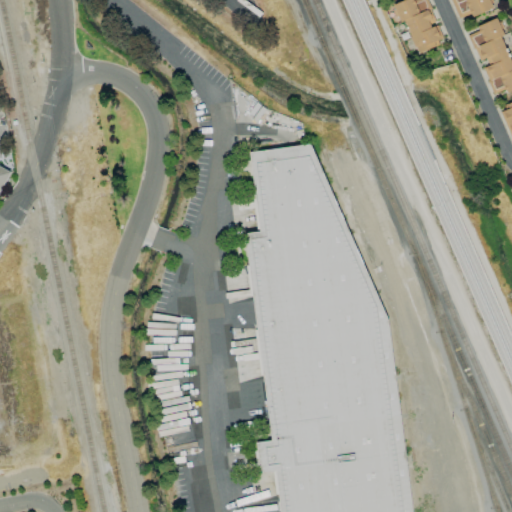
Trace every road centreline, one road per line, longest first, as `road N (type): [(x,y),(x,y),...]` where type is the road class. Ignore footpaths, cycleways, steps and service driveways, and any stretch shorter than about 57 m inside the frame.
road 1 (residential): [(65,72),(126,83),(159,128),(158,162),(110,321),(110,374),(137,511)]
road 2 (residential): [(2,239),(35,170),(65,72)]
road 3 (residential): [(439,0),(511,160)]
